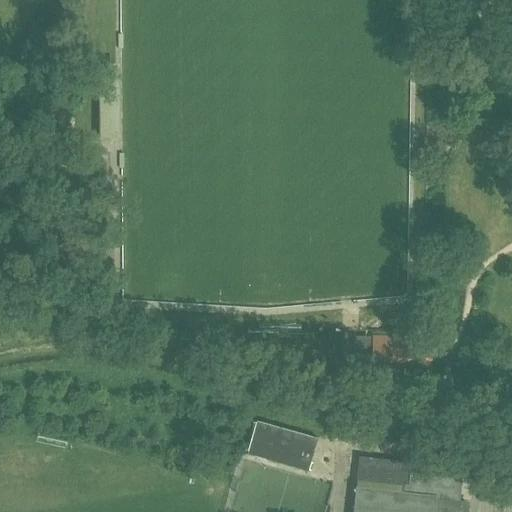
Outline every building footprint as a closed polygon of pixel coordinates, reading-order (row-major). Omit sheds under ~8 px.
[(104,200),(104,161),(68,161),(68,200),(104,200)] [(104,274),(104,234),(77,234),(78,275),(104,274)] [(370,337),(354,336),(353,353),(370,354),(370,337)] [(429,338),(414,338),(372,337),(372,366),(428,367),(429,338)] [(308,473),(318,439),(257,422),(247,456),(308,473)] [(464,511),(466,502),(458,502),(462,469),(359,458),(356,487),(355,487),(352,511),(464,511)]
